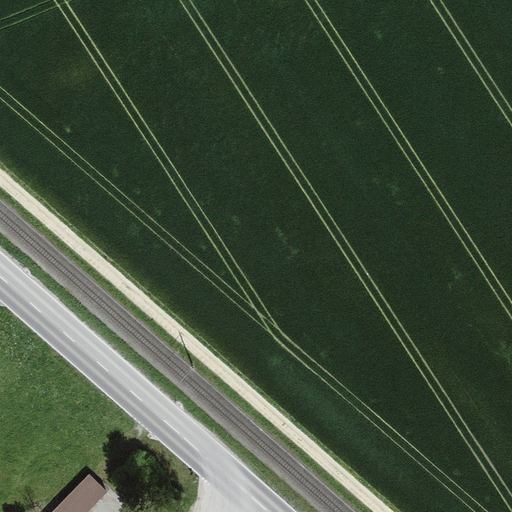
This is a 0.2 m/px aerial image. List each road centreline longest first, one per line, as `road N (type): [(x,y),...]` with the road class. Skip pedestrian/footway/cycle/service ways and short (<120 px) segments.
road 1 (track): [(0,172),(396,511)]
road 2 (track): [(378,511),(0,177)]
road 3 (secondary): [(0,273),(272,511)]
